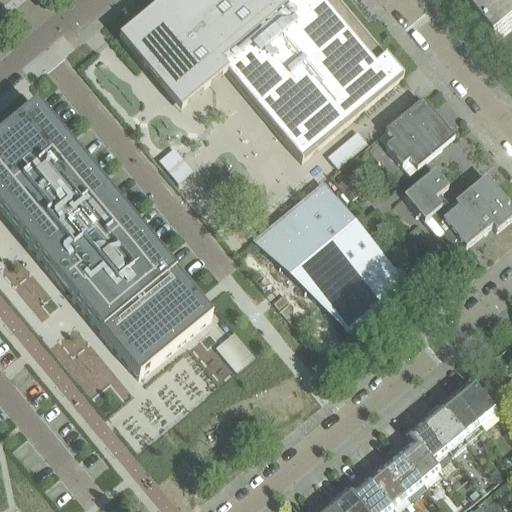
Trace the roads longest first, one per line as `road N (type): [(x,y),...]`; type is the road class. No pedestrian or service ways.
road 1 (residential): [(240,511),(511,285)]
road 2 (residential): [(509,137),(396,0)]
